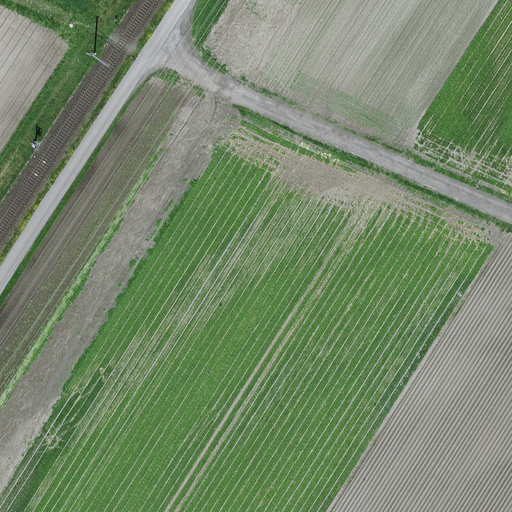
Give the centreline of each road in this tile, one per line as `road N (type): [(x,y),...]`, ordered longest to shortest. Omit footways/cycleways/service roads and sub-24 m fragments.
road 1 (track): [(158,40),(188,66),(268,107),(511,216)]
road 2 (track): [(0,283),(185,0)]
